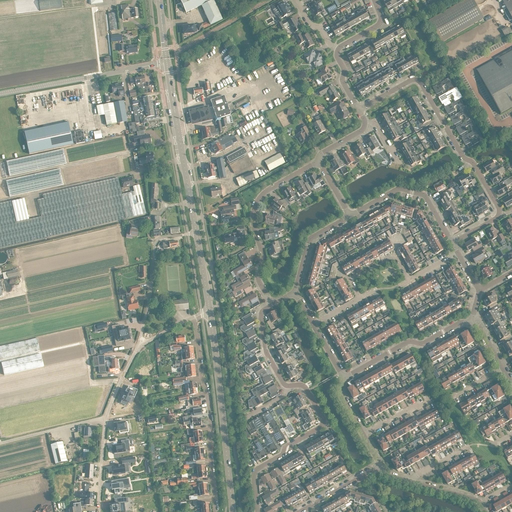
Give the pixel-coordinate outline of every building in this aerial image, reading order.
[(39,0),(40,10),(62,8),(61,0),(39,0)] [(214,1),(212,0),(179,0),(186,12),(201,5),(205,13),(210,25),(222,19),(214,1)] [(287,15),(287,14),(291,12),(286,2),(283,4),(280,0),(279,0),(271,5),(274,10),(277,8),(280,13),(278,14),(281,18),(287,15)] [(320,1),(319,0),(315,0),(312,2),(314,5),(311,7),(315,15),(322,12),(321,12),(323,10),(324,10),(322,6),(321,6),(319,7),(317,3),(320,1)] [(389,11),(390,10),(391,10),(392,9),(393,9),(394,8),(392,6),(389,0),(385,0),(383,1),(389,11)] [(394,8),(395,7),(396,8),(397,7),(398,6),(398,5),(397,3),(395,0),(389,0),(392,6),(394,8)] [(509,21),(511,19),(511,0),(502,0),(507,8),(503,10),(509,21)] [(132,9),(129,10),(129,9),(128,4),(120,5),(122,19),(130,18),(133,17),(133,18),(138,17),(137,8),(132,9)] [(358,9),(364,20),(369,17),(363,6),(358,9)] [(359,22),(364,20),(358,9),(353,12),(355,15),(359,22)] [(115,13),(108,14),(110,30),(117,30),(115,13)] [(350,14),(349,15),(355,25),(359,22),(355,15),(352,16),(351,14),(350,14)] [(344,17),(350,28),(355,25),(349,15),(344,17)] [(341,19),(339,20),(345,30),(346,30),(346,31),(349,29),(348,29),(350,28),(344,17),(341,18),(341,19)] [(288,22),(294,33),(301,29),(295,18),(289,21),(288,18),(278,24),(281,30),(284,28),(283,25),(288,22)] [(442,39),(446,37),(435,19),(431,21),(442,39)] [(335,23),(336,25),(341,33),(345,30),(339,20),(338,21),(335,23)] [(199,30),(202,29),(210,25),(208,21),(197,26),(199,30)] [(183,27),(182,27),(182,31),(183,31),(184,34),(194,33),(194,32),(197,32),(196,25),(193,25),(183,26),(183,27)] [(332,25),(330,26),(336,36),(336,35),(337,36),(340,35),(339,34),(341,33),(336,25),(334,27),(332,25)] [(400,38),(405,35),(400,25),(395,27),(400,37),(400,38)] [(395,27),(390,30),(394,38),(396,40),(400,37),(395,27)] [(390,40),(394,38),(390,30),(385,33),(390,40)] [(314,44),(308,33),(303,36),(301,33),(295,37),(299,45),(304,42),(307,48),(314,44)] [(381,35),(385,43),(386,45),(391,43),(390,40),(385,33),(381,35)] [(380,46),(385,43),(381,35),(376,38),(380,46)] [(381,47),(380,46),(376,38),(371,41),(373,44),(370,46),(373,51),(381,47)] [(361,47),(365,54),(366,56),(373,51),(370,46),(368,47),(366,44),(361,47)] [(129,53),(129,54),(132,54),(132,53),(137,52),(137,48),(136,48),(136,47),(136,46),(131,46),(131,45),(127,46),(127,47),(123,47),(123,45),(119,45),(119,51),(124,51),(124,50),(127,50),(127,49),(128,49),(128,53),(129,53)] [(361,57),(365,54),(361,47),(356,49),(360,57),(361,57)] [(511,48),(510,50),(504,53),(499,56),(498,56),(495,58),(495,60),(489,63),(488,63),(488,64),(482,67),(481,67),(481,68),(477,70),(483,81),(485,85),(488,90),(496,105),(498,110),(501,114),(501,113),(505,111),(506,111),(511,107),(511,48)] [(356,49),(351,52),(356,60),(357,62),(362,59),(361,57),(360,57),(356,49)] [(309,64),(312,62),(315,67),(318,65),(318,67),(322,65),(322,63),(324,62),(319,53),(318,54),(317,55),(316,55),(313,50),(304,55),(309,64)] [(356,60),(351,52),(351,51),(348,53),(349,54),(347,55),(351,62),(356,60)] [(414,65),(419,62),(414,55),(412,56),(410,54),(408,55),(414,65)] [(407,59),(405,60),(409,68),(414,65),(408,55),(406,56),(406,57),(407,59)] [(404,70),(409,68),(405,60),(403,57),(401,58),(401,59),(400,59),(399,60),(404,70)] [(393,62),(391,63),(392,66),(395,71),(397,70),(399,73),(401,72),(401,73),(404,72),(404,71),(404,70),(399,60),(394,63),(393,62)] [(393,77),(394,76),(392,73),(395,71),(392,66),(391,63),(387,65),(388,66),(383,69),(389,79),(390,78),(391,79),(393,78),(393,77)] [(322,83),(332,77),(329,72),(326,66),(320,69),(322,72),(318,75),(322,83)] [(382,70),(379,71),(385,82),(386,81),(386,82),(389,80),(389,79),(383,69),(382,70)] [(385,82),(379,71),(374,74),(380,84),(381,84),(381,85),(384,83),(383,82),(385,82)] [(372,75),(369,76),(375,87),(380,84),(374,74),(373,75),(372,75)] [(139,77),(141,87),(142,91),(143,94),(150,93),(149,87),(146,88),(144,88),(144,86),(146,86),(144,75),(139,77)] [(365,79),(370,90),(371,89),(372,90),(374,89),(374,88),(375,87),(369,76),(367,78),(366,78),(365,79)] [(137,85),(138,88),(141,87),(139,77),(134,77),(129,79),(130,84),(136,83),(136,85),(137,85)] [(436,91),(439,97),(445,93),(442,87),(442,86),(445,84),(447,85),(449,87),(448,89),(449,91),(454,88),(448,78),(433,87),(435,92),(436,91)] [(360,82),(366,92),(367,92),(368,92),(370,91),(370,90),(365,79),(363,80),(362,80),(360,81),(360,82)] [(364,93),(366,92),(360,82),(355,85),(358,90),(356,91),(358,95),(360,94),(361,95),(362,95),(365,94),(364,93)] [(111,85),(112,93),(118,92),(119,96),(124,95),(123,87),(121,87),(120,83),(111,85)] [(210,91),(209,83),(204,84),(204,88),(201,88),(193,89),(193,90),(194,89),(194,91),(193,92),(193,94),(194,94),(194,95),(202,94),(202,91),(205,91),(205,92),(210,91)] [(333,101),(339,97),(333,86),(328,89),(326,86),(318,91),(321,95),(327,91),(331,98),(329,99),(328,101),(329,103),(332,103),(333,102),(333,101)] [(438,97),(441,102),(442,101),(445,107),(451,104),(451,103),(448,97),(448,96),(451,94),(453,95),(454,97),(454,99),(455,101),(460,99),(462,97),(456,87),(454,88),(449,91),(445,93),(439,97),(438,97)] [(216,121),(221,120),(220,118),(230,115),(223,96),(210,100),(215,116),(214,117),(216,121)] [(409,105),(410,105),(410,106),(410,107),(410,106),(412,105),(420,101),(417,96),(407,102),(408,102),(408,103),(408,104),(409,105)] [(445,107),(444,107),(447,112),(448,111),(451,117),(457,114),(454,108),(454,106),(457,104),(459,105),(460,108),(460,109),(461,111),(461,112),(466,109),(460,99),(455,101),(451,103),(451,104),(445,107)] [(127,121),(123,101),(113,103),(96,106),(98,114),(104,113),(106,125),(117,123),(127,121)] [(420,101),(412,105),(410,106),(411,107),(411,108),(412,110),(413,111),(412,111),(413,111),(423,106),(420,101)] [(347,116),(349,114),(343,103),(338,106),(336,103),(328,108),(331,113),(334,111),(337,112),(341,119),(343,118),(344,119),(347,117),(347,116)] [(136,107),(132,107),(133,110),(134,117),(138,116),(138,117),(140,117),(142,123),(141,123),(141,124),(147,123),(147,122),(146,123),(146,121),(147,121),(147,120),(146,120),(146,119),(156,117),(154,105),(152,106),(141,107),(141,108),(137,109),(136,107)] [(423,106),(413,111),(414,113),(416,111),(418,115),(425,110),(423,106)] [(192,126),(212,121),(208,107),(189,111),(192,126)] [(451,117),(450,118),(452,122),(453,122),(457,127),(463,124),(459,118),(460,116),(463,115),(464,115),(466,118),(465,119),(467,122),(471,119),(466,109),(461,112),(461,111),(457,114),(451,117)] [(420,119),(428,115),(425,110),(418,115),(420,119)] [(382,120),(383,122),(390,118),(392,117),(390,112),(379,118),(381,121),(382,120)] [(321,114),(315,118),(317,122),(313,125),(318,134),(326,130),(323,126),(321,123),(325,120),(321,114)] [(421,129),(429,125),(427,122),(431,120),(428,115),(420,119),(418,121),(420,124),(419,125),(420,126),(419,126),(421,129)] [(216,129),(216,131),(216,132),(209,133),(210,133),(202,135),(203,139),(211,138),(212,138),(211,135),(219,134),(219,133),(222,132),(221,127),(227,125),(226,117),(220,120),(220,121),(221,127),(217,128),(217,129),(216,129)] [(393,119),(392,120),(390,118),(383,122),(386,127),(396,121),(395,120),(393,119)] [(456,128),(458,132),(459,132),(462,137),(462,138),(469,134),(468,134),(465,128),(466,126),(469,125),(470,125),(472,128),(471,130),(472,132),(477,129),(471,119),(467,122),(463,124),(457,127),(456,128)] [(386,127),(388,131),(398,126),(396,121),(386,127)] [(68,122),(57,125),(24,132),(29,154),(61,147),(73,144),(68,122)] [(304,124),(299,127),(302,132),(296,135),(301,144),(309,140),(307,137),(308,137),(307,135),(310,133),(304,124)] [(398,132),(401,130),(398,126),(388,131),(391,136),(398,132)] [(431,129),(430,126),(422,131),(423,134),(425,133),(427,138),(429,137),(430,136),(438,132),(435,127),(431,129)] [(201,129),(202,135),(210,133),(209,133),(216,132),(216,131),(215,132),(214,127),(201,129)] [(461,138),(464,142),(465,142),(468,148),(474,144),(471,138),(472,137),(474,135),(476,136),(478,138),(477,140),(478,142),(483,140),(477,129),(472,132),(468,134),(469,134),(462,138),(462,137),(461,138)] [(83,130),(74,132),(76,144),(85,142),(83,130)] [(94,131),(94,139),(102,138),(101,130),(94,131)] [(405,134),(404,135),(401,130),(398,132),(391,136),(394,141),(400,138),(401,140),(407,137),(405,134)] [(433,141),(440,137),(438,132),(430,136),(429,137),(427,138),(430,142),(431,142),(433,141)] [(212,146),(215,154),(222,150),(223,151),(222,150),(233,144),(228,134),(211,143),(212,146)] [(151,143),(149,135),(142,136),(142,135),(133,137),(134,143),(140,142),(140,145),(151,143)] [(370,147),(367,148),(371,155),(374,153),(372,150),(379,147),(374,137),(366,141),(369,145),(370,147)] [(440,137),(433,141),(431,142),(434,147),(443,141),(440,137)] [(403,151),(412,146),(408,139),(402,142),(404,145),(400,147),(403,151)] [(443,141),(434,147),(433,147),(435,151),(437,151),(446,146),(443,141)] [(368,157),(371,155),(367,148),(364,150),(361,144),(354,148),(359,157),(366,153),(368,157)] [(413,152),(415,151),(412,146),(403,151),(406,156),(413,152)] [(237,158),(247,153),(244,148),(235,153),(237,158)] [(355,165),(359,162),(354,154),(352,156),(349,151),(346,152),(345,153),(342,155),(348,165),(353,162),(355,165)] [(148,153),(148,154),(145,155),(146,158),(139,159),(140,165),(147,163),(147,161),(154,160),(152,152),(148,153)] [(408,161),(416,157),(413,152),(406,156),(408,161)] [(229,163),(237,158),(235,153),(226,157),(229,163)] [(269,170),(284,162),(280,153),(264,162),(269,170)] [(421,160),(419,155),(416,157),(408,161),(411,166),(415,164),(416,164),(418,164),(418,163),(417,162),(421,160)] [(348,172),(343,163),(340,164),(337,158),(330,162),(332,166),(329,167),(329,169),(332,174),(334,173),(335,170),(340,167),(343,174),(348,172)] [(206,172),(224,169),(222,159),(216,161),(217,162),(216,163),(216,164),(206,166),(206,169),(205,169),(206,172)] [(496,171),(500,168),(501,168),(497,162),(494,164),(492,161),(490,162),(489,161),(486,163),(487,164),(483,166),(487,172),(494,167),(496,171)] [(500,168),(496,171),(494,172),(495,175),(490,178),(493,184),(502,179),(500,176),(501,175),(502,173),(505,171),(503,167),(501,168),(500,168)] [(226,178),(224,169),(206,172),(206,175),(207,175),(208,178),(215,177),(219,176),(220,179),(226,178)] [(7,181),(9,196),(63,185),(61,175),(53,176),(53,172),(7,181)] [(254,178),(252,172),(243,176),(245,181),(254,178)] [(468,173),(463,176),(468,185),(471,183),(472,185),(477,183),(474,177),(471,178),(468,173)] [(321,186),(325,184),(320,176),(317,178),(315,174),(308,178),(308,179),(306,180),(308,182),(307,183),(308,184),(311,190),(314,188),(315,189),(321,186)] [(243,175),(236,178),(239,186),(246,183),(245,181),(243,176),(243,175)] [(461,184),(458,186),(459,188),(461,191),(466,189),(465,187),(468,185),(463,176),(458,179),(461,184)] [(123,187),(133,185),(131,177),(122,180),(123,187)] [(502,186),(496,189),(500,195),(508,190),(506,186),(511,182),(511,177),(501,183),(502,186)] [(16,222),(11,201),(0,203),(0,247),(46,237),(99,225),(146,214),(140,190),(134,192),(121,194),(118,178),(77,187),(42,195),(43,198),(37,200),(41,217),(38,217),(29,219),(16,222)] [(438,182),(438,183),(433,186),(435,189),(436,190),(437,190),(438,192),(445,188),(441,180),(438,182)] [(313,192),(311,190),(308,184),(305,186),(303,181),(300,183),(299,182),(296,184),(297,185),(296,185),(301,194),(306,191),(308,195),(313,192)] [(152,204),(152,209),(159,209),(159,203),(155,203),(156,195),(155,195),(155,194),(155,192),(158,192),(158,188),(157,188),(157,184),(152,184),(150,203),(152,204)] [(222,195),(221,191),(220,188),(210,189),(211,197),(222,195)] [(296,192),(294,193),(290,188),(284,191),(289,200),(291,202),(296,199),(297,201),(298,202),(301,201),(300,199),(296,192)] [(450,191),(441,196),(442,199),(440,200),(443,206),(451,201),(449,197),(451,196),(451,194),(450,191)] [(511,191),(507,194),(509,197),(503,201),(507,207),(511,204),(511,191)] [(482,202),(479,204),(484,213),(489,210),(487,207),(490,205),(485,197),(482,198),(481,199),(481,201),(482,202)] [(282,206),(285,208),(288,204),(284,199),(281,202),(276,198),(272,204),(274,206),(273,208),(278,212),(282,206)] [(16,222),(29,219),(24,199),(11,201),(16,222)] [(449,209),(450,211),(456,208),(455,205),(455,204),(454,201),(452,201),(452,200),(451,201),(443,206),(445,211),(449,209)] [(389,204),(383,208),(386,214),(390,212),(395,213),(398,205),(392,203),(392,205),(389,204)] [(470,208),(474,214),(476,213),(478,216),(484,213),(479,204),(474,207),(473,206),(470,208)] [(223,211),(220,212),(221,215),(220,215),(220,216),(221,216),(221,219),(234,217),(233,210),(236,209),(235,206),(223,208),(223,211)] [(385,217),(387,219),(389,218),(386,214),(383,208),(378,211),(383,218),(385,217)] [(448,216),(451,221),(461,216),(461,215),(461,214),(460,211),(458,211),(456,208),(450,211),(452,214),(448,216)] [(416,220),(419,226),(427,221),(424,217),(421,211),(418,210),(416,220)] [(378,211),(373,213),(378,221),(383,218),(378,211)] [(267,214),(265,222),(276,225),(276,224),(280,225),(282,216),(274,212),(273,215),(267,214)] [(370,219),(373,224),(375,226),(377,225),(376,222),(378,221),(373,213),(369,216),(370,219)] [(453,224),(454,226),(458,224),(460,227),(464,225),(471,222),(470,221),(468,217),(463,216),(462,215),(461,216),(451,221),(452,222),(451,222),(452,224),(453,224)] [(146,224),(150,223),(149,218),(149,216),(138,219),(140,226),(145,224),(146,223),(146,224)] [(159,221),(159,217),(152,217),(153,229),(161,228),(161,221),(159,221)] [(370,219),(366,221),(370,229),(375,226),(373,224),(370,219)] [(366,221),(361,224),(365,232),(370,229),(366,221)] [(430,226),(427,221),(419,226),(422,231),(430,226)] [(365,232),(361,224),(356,227),(361,234),(365,232)] [(137,226),(131,225),(130,232),(127,231),(126,238),(132,239),(132,236),(136,237),(138,230),(137,230),(138,227),(137,227),(137,226)] [(422,231),(424,235),(432,231),(430,226),(422,231)] [(276,228),(269,227),(270,231),(264,232),(266,240),(275,238),(279,238),(278,232),(281,231),(283,229),(283,228),(276,228)] [(351,229),(356,237),(356,238),(357,238),(358,238),(360,237),(360,236),(361,235),(361,234),(356,227),(351,229)] [(499,242),(502,241),(505,239),(502,234),(499,236),(496,230),(495,231),(493,227),(487,231),(492,240),(497,237),(499,242)] [(351,229),(347,232),(351,240),(356,237),(351,229)] [(240,231),(236,232),(236,233),(233,234),(227,235),(227,236),(224,236),(225,243),(230,242),(230,243),(233,242),(234,241),(238,240),(237,238),(241,237),(245,237),(244,230),(240,231)] [(345,240),(342,235),(342,234),(340,231),(338,232),(338,233),(339,233),(336,235),(340,242),(345,240)] [(424,235),(427,240),(435,236),(432,231),(424,235)] [(347,232),(342,234),(342,235),(345,240),(346,242),(351,240),(347,232)] [(336,235),(331,237),(336,245),(340,242),(336,235)] [(438,240),(437,239),(438,238),(436,235),(435,236),(427,240),(430,245),(438,240)] [(331,248),(336,245),(331,237),(326,240),(327,241),(329,244),(331,248)] [(384,243),(389,251),(394,248),(388,239),(386,240),(386,242),(384,243)] [(472,249),(474,252),(482,247),(479,242),(477,243),(474,239),(472,240),(471,239),(468,241),(468,242),(465,244),(466,244),(467,246),(467,245),(468,247),(467,248),(466,249),(467,250),(467,251),(468,251),(472,249)] [(282,240),(271,244),(272,247),(268,248),(271,256),(284,251),(282,246),(282,240)] [(430,245),(432,249),(440,245),(438,240),(430,245)] [(317,245),(316,251),(326,253),(328,248),(327,247),(328,245),(329,244),(327,241),(323,243),(322,243),(321,246),(317,245)] [(378,244),(379,246),(380,246),(384,254),(389,251),(384,243),(382,244),(380,243),(378,244)] [(443,250),(440,245),(432,249),(435,254),(443,250)] [(380,246),(379,246),(375,249),(379,256),(384,254),(380,246)] [(398,250),(401,255),(411,249),(410,246),(407,248),(406,246),(398,250)] [(474,252),(475,255),(472,257),(474,260),(475,259),(476,261),(475,261),(476,263),(476,264),(479,262),(480,262),(483,260),(485,259),(485,260),(489,258),(482,247),(474,252)] [(375,249),(370,251),(375,259),(379,256),(375,249)] [(410,253),(413,251),(411,249),(401,255),(404,260),(411,255),(410,253)] [(375,259),(370,251),(369,250),(365,252),(370,262),(375,259)] [(314,256),(323,258),(325,259),(326,253),(316,251),(314,256)] [(236,276),(238,275),(243,272),(253,266),(252,265),(253,265),(252,262),(251,263),(249,259),(248,259),(244,252),(238,255),(244,265),(233,271),(236,276)] [(360,255),(361,257),(365,264),(370,262),(365,252),(360,255)] [(406,264),(414,260),(411,255),(404,260),(406,264)] [(361,267),(365,264),(361,257),(356,259),(361,267)] [(356,270),(361,267),(356,259),(352,262),(356,270)] [(407,267),(408,269),(409,269),(417,264),(414,260),(406,264),(407,266),(407,267)] [(352,262),(347,265),(351,272),(356,270),(352,262)] [(346,264),(344,265),(343,265),(341,266),(346,275),(351,272),(347,265),(346,264)] [(420,269),(417,264),(409,269),(412,274),(420,269)] [(141,272),(141,278),(146,278),(145,268),(147,268),(147,266),(138,267),(139,272),(141,272)] [(446,277),(456,272),(453,267),(444,272),(445,274),(445,275),(446,277)] [(493,274),(493,275),(496,274),(495,271),(492,272),(489,267),(480,272),(485,279),(493,274)] [(19,273),(18,269),(6,272),(8,278),(19,275),(19,276),(24,275),(24,272),(19,273)] [(234,291),(248,283),(250,282),(249,281),(250,280),(249,278),(248,278),(246,274),(245,274),(243,272),(238,275),(241,280),(231,286),(234,291)] [(449,282),(450,281),(458,276),(456,272),(446,277),(447,279),(448,279),(449,282)] [(306,282),(307,282),(306,285),(315,288),(317,279),(309,277),(308,276),(306,282)] [(453,286),(461,281),(458,276),(450,281),(453,286)] [(438,285),(434,277),(429,280),(433,288),(438,285)] [(337,287),(345,283),(342,278),(335,283),(337,287)] [(424,283),(429,291),(433,288),(429,280),(424,283)] [(461,281),(453,286),(456,290),(464,286),(461,281)] [(245,291),(248,297),(254,294),(252,291),(253,291),(250,287),(251,286),(250,284),(249,284),(248,283),(234,291),(232,292),(235,297),(245,291)] [(345,283),(337,287),(340,292),(348,288),(345,283)] [(419,285),(424,293),(429,291),(424,283),(419,285)] [(424,293),(419,285),(415,288),(419,296),(424,293)] [(463,292),(466,291),(467,290),(465,287),(465,288),(464,286),(456,290),(458,295),(459,295),(460,296),(461,296),(463,294),(464,294),(464,293),(463,292)] [(309,298),(316,293),(314,288),(306,293),(309,298)] [(340,298),(343,297),(351,292),(348,288),(340,292),(341,294),(339,296),(340,298)] [(419,296),(415,288),(410,291),(414,299),(419,296)] [(414,299),(410,291),(405,293),(410,301),(414,299)] [(340,298),(339,299),(341,301),(344,299),(345,302),(353,297),(351,292),(343,297),(340,298)] [(254,294),(248,297),(238,302),(241,307),(251,302),(252,304),(251,305),(253,308),(260,304),(258,301),(259,301),(256,297),(257,297),(256,294),(255,295),(254,293),(254,294)] [(311,302),(319,298),(316,293),(309,298),(311,302)] [(410,301),(405,293),(401,296),(405,304),(410,301)] [(489,306),(490,308),(497,304),(496,302),(493,297),(495,296),(494,293),(489,296),(490,297),(484,300),(488,306),(489,306)] [(128,302),(127,303),(128,310),(138,308),(136,300),(133,301),(133,300),(133,296),(127,298),(128,302)] [(375,300),(380,308),(384,305),(380,297),(375,300)] [(314,307),(322,303),(319,298),(311,302),(314,307)] [(450,303),(448,304),(452,312),(457,310),(453,302),(451,299),(449,301),(450,303)] [(457,310),(462,307),(457,299),(453,302),(457,310)] [(172,310),(188,308),(187,300),(171,301),(172,310)] [(375,300),(371,303),(375,311),(380,308),(375,300)] [(317,312),(325,307),(322,303),(314,307),(317,312)] [(371,303),(366,306),(370,313),(375,311),(371,303)] [(448,304),(443,307),(448,315),(452,312),(448,304)] [(487,310),(488,313),(485,315),(488,320),(497,315),(494,311),(497,310),(500,308),(497,304),(490,308),(487,310)] [(448,315),(443,307),(442,305),(437,307),(443,318),(448,315)] [(370,313),(366,306),(361,308),(366,316),(370,313)] [(432,310),(434,312),(438,320),(443,318),(437,307),(432,310)] [(356,311),(361,319),(366,316),(361,308),(356,311)] [(271,329),(275,327),(272,323),(280,318),(275,310),(267,315),(270,320),(267,322),(271,329)] [(429,315),(434,323),(434,324),(435,323),(436,323),(436,322),(438,320),(434,312),(432,310),(430,311),(428,313),(429,315)] [(352,314),(356,321),(361,319),(356,311),(352,314)] [(240,327),(241,330),(243,331),(252,326),(256,324),(251,317),(252,316),(250,313),(241,318),(244,321),(246,324),(240,327)] [(434,323),(429,315),(428,313),(423,315),(429,326),(434,323)] [(356,321),(352,314),(350,315),(349,314),(346,315),(352,326),(353,326),(357,324),(356,321)] [(420,320),(424,328),(425,329),(426,328),(426,327),(429,326),(423,315),(418,318),(420,320)] [(499,319),(497,315),(488,320),(491,325),(494,323),(496,326),(503,322),(501,318),(499,319)] [(424,328),(420,320),(415,323),(419,331),(424,328)] [(494,330),(497,336),(505,331),(503,327),(505,326),(503,322),(496,326),(497,328),(494,330)] [(392,326),(396,334),(401,331),(397,323),(392,326)] [(329,334),(337,329),(334,324),(326,329),(329,334)] [(112,326),(114,336),(129,333),(129,331),(130,331),(129,328),(128,328),(127,326),(119,328),(118,325),(112,326)] [(254,329),(252,326),(243,331),(246,333),(248,337),(242,340),(242,343),(244,344),(254,339),(257,337),(253,329),(254,329)] [(392,326),(387,329),(391,337),(396,334),(392,326)] [(272,332),(274,334),(270,336),(273,342),(282,337),(280,334),(282,332),(283,331),(281,327),(272,332)] [(332,339),(342,333),(341,331),(340,328),(337,329),(329,334),(332,339)] [(387,329),(382,332),(386,339),(391,337),(387,329)] [(38,336),(40,349),(81,342),(79,330),(38,336)] [(468,331),(456,338),(459,344),(460,345),(462,349),(474,342),(468,331)] [(505,341),(511,337),(510,333),(508,335),(505,331),(497,336),(500,341),(503,339),(505,341)] [(382,332),(377,334),(381,342),(386,339),(382,332)] [(129,333),(114,336),(116,346),(123,344),(122,341),(130,339),(130,337),(131,337),(130,333),(129,334),(129,333)] [(342,333),(332,339),(335,343),(342,339),(345,337),(342,333)] [(377,334),(372,337),(377,345),(381,342),(377,334)] [(273,342),(276,347),(278,346),(279,349),(287,344),(290,343),(285,335),(282,337),(273,342)] [(176,341),(169,342),(170,347),(173,346),(176,346),(175,343),(184,342),(184,339),(185,339),(184,336),(175,337),(176,341)] [(450,339),(455,346),(456,348),(457,348),(459,347),(460,346),(460,345),(459,344),(456,338),(455,336),(450,339)] [(372,337),(367,340),(372,348),(377,345),(372,337)] [(511,337),(505,341),(506,344),(503,346),(506,351),(511,347),(511,337)] [(246,357),(255,352),(259,350),(254,342),(255,342),(254,339),(244,344),(247,346),(249,350),(243,353),(244,356),(246,357)] [(337,348),(345,343),(342,339),(335,343),(337,348)] [(450,339),(446,341),(450,349),(455,346),(450,339)] [(362,343),(361,343),(366,351),(372,348),(367,340),(362,343)] [(446,341),(441,344),(445,352),(450,349),(446,341)] [(348,342),(345,343),(337,348),(340,353),(348,348),(346,346),(349,344),(348,342)] [(289,348),(287,344),(279,349),(278,349),(279,352),(276,354),(279,359),(287,354),(286,351),(288,349),(289,348)] [(441,344),(436,347),(441,354),(445,352),(441,344)] [(42,352),(44,365),(84,358),(82,345),(42,352)] [(173,346),(174,351),(180,350),(181,351),(181,354),(185,354),(193,353),(193,350),(192,349),(192,347),(181,348),(180,345),(176,346),(173,346)] [(432,349),(437,360),(442,357),(441,354),(436,347),(436,346),(433,347),(433,348),(432,349)] [(343,357),(350,353),(354,351),(353,349),(349,351),(348,348),(340,353),(343,357)] [(427,352),(433,362),(437,360),(432,349),(427,352)] [(354,351),(350,353),(343,357),(345,362),(353,358),(352,355),(355,353),(354,351)] [(256,355),(255,352),(246,357),(244,356),(244,362),(246,361),(248,364),(245,366),(245,371),(260,363),(255,355),(256,355)] [(474,369),(486,363),(479,352),(468,358),(470,363),(471,363),(474,369)] [(185,363),(184,360),(194,359),(193,357),(194,356),(193,353),(185,354),(181,354),(182,360),(175,361),(175,364),(185,363)] [(285,362),(287,365),(295,360),(293,355),(292,356),(289,357),(287,354),(279,359),(282,364),(285,362)] [(411,367),(416,364),(411,354),(406,357),(410,365),(411,367)] [(104,365),(104,357),(103,355),(97,356),(98,357),(92,357),(93,366),(98,366),(104,365)] [(118,368),(117,360),(114,360),(114,356),(105,357),(106,361),(110,361),(111,369),(118,368)] [(401,360),(405,367),(410,365),(406,357),(401,360)] [(288,374),(296,369),(295,367),(297,364),(298,364),(295,360),(287,365),(288,367),(285,369),(288,374)] [(401,360),(396,362),(400,370),(405,367),(401,360)] [(396,362),(391,365),(394,371),(395,373),(400,370),(396,362)] [(185,363),(175,364),(175,368),(181,368),(182,372),(185,372),(195,371),(195,370),(195,367),(194,367),(194,365),(190,366),(185,366),(185,363)] [(259,378),(260,377),(266,373),(265,371),(264,371),(260,363),(245,371),(250,375),(252,374),(255,380),(259,378)] [(394,371),(391,365),(390,363),(385,366),(389,373),(394,371)] [(466,366),(470,374),(475,371),(474,369),(471,363),(470,363),(466,366)] [(384,376),(389,373),(385,366),(380,369),(384,376)] [(470,374),(466,366),(461,369),(466,376),(470,374)] [(295,380),(304,375),(302,371),(301,371),(298,372),(296,369),(288,374),(291,380),(294,378),(295,380)] [(384,376),(380,369),(375,371),(379,379),(384,376)] [(466,376),(461,369),(457,371),(461,380),(464,379),(463,378),(466,376)] [(196,374),(195,371),(185,372),(186,375),(185,375),(183,377),(183,378),(176,379),(177,382),(186,381),(185,378),(195,377),(195,374),(196,374)] [(379,379),(375,371),(370,374),(374,382),(379,379)] [(457,371),(452,374),(456,382),(459,380),(459,381),(461,380),(457,371)] [(262,384),(255,388),(258,392),(274,383),(269,375),(268,376),(266,373),(260,377),(259,378),(262,384)] [(365,377),(369,385),(374,382),(370,374),(365,377)] [(456,382),(452,374),(447,377),(452,384),(456,382)] [(360,380),(364,388),(369,385),(365,377),(360,380)] [(452,384),(447,377),(439,381),(443,387),(444,390),(447,388),(447,387),(452,384)] [(360,380),(355,383),(356,384),(359,389),(359,390),(364,388),(360,380)] [(274,383),(258,392),(255,388),(251,390),(254,396),(251,398),(251,399),(248,401),(249,408),(252,408),(255,406),(256,407),(264,403),(260,396),(269,391),(271,395),(270,395),(271,398),(278,394),(277,392),(278,391),(274,383)] [(420,393),(425,391),(421,383),(416,386),(420,393)] [(356,384),(348,389),(351,394),(359,389),(356,384)] [(498,385),(487,391),(490,397),(490,398),(493,402),(504,396),(498,385)] [(122,400),(121,403),(126,405),(128,402),(129,403),(131,397),(134,398),(137,390),(128,386),(127,390),(126,389),(124,393),(124,392),(122,396),(123,396),(121,400),(122,400)] [(416,386),(411,388),(415,396),(420,393),(416,386)] [(192,395),(197,394),(197,392),(198,392),(197,388),(185,390),(186,393),(186,395),(178,397),(179,402),(187,400),(188,399),(193,398),(192,395)] [(411,388),(406,391),(409,397),(410,399),(415,396),(411,388)] [(358,396),(361,400),(364,398),(363,396),(359,390),(359,389),(351,394),(354,399),(358,396)] [(409,397),(406,391),(404,389),(399,392),(404,400),(409,397)] [(487,391),(486,390),(481,392),(485,400),(490,398),(490,397),(487,391)] [(404,400),(399,392),(394,395),(399,402),(404,400)] [(481,392),(476,395),(481,403),(485,400),(481,392)] [(301,395),(297,397),(296,394),(287,399),(289,403),(291,403),(293,402),(295,405),(304,400),(301,395)] [(394,395),(389,397),(394,405),(399,402),(394,395)] [(471,398),(476,405),(481,403),(476,395),(471,398)] [(394,405),(389,397),(384,400),(389,408),(394,405)] [(471,398),(467,400),(471,408),(473,411),(473,410),(474,410),(476,409),(476,408),(477,408),(476,405),(471,398)] [(296,415),(305,410),(303,407),(307,405),(304,400),(295,405),(297,408),(294,410),(293,410),(296,415)] [(384,400),(379,403),(384,411),(389,408),(384,400)] [(459,405),(460,407),(464,413),(464,412),(465,415),(467,414),(468,413),(467,411),(471,408),(467,400),(459,405)] [(360,409),(362,414),(370,410),(370,409),(368,405),(365,401),(362,403),(364,407),(360,409)] [(379,414),(384,411),(379,403),(375,406),(379,414)] [(275,421),(278,419),(277,418),(281,416),(284,422),(288,419),(280,405),(278,406),(277,406),(272,409),(273,411),(271,413),(270,413),(275,421)] [(373,415),(374,417),(379,414),(375,406),(370,409),(370,410),(373,415)] [(511,409),(510,406),(498,412),(500,415),(501,417),(505,423),(511,418),(511,409)] [(436,409),(431,412),(435,420),(440,417),(436,409)] [(309,410),(306,412),(305,410),(296,415),(298,419),(299,418),(302,418),(304,420),(312,416),(309,410)] [(375,419),(374,417),(373,415),(370,410),(362,414),(365,419),(370,417),(373,422),(376,420),(375,418),(375,419)] [(263,417),(260,419),(265,427),(267,425),(267,424),(270,422),(273,428),(278,425),(275,421),(270,413),(271,413),(270,411),(268,412),(268,411),(267,412),(262,415),(263,417)] [(426,415),(430,423),(435,420),(431,412),(426,415)] [(426,415),(421,418),(425,425),(430,423),(426,415)] [(506,425),(505,423),(501,417),(500,415),(495,418),(496,420),(501,427),(506,425)] [(302,426),(303,428),(305,430),(314,425),(313,422),(315,421),(312,416),(304,420),(305,423),(303,425),(302,426)] [(249,425),(252,430),(249,432),(251,435),(257,431),(256,430),(260,428),(264,436),(268,433),(265,427),(260,419),(259,417),(257,418),(257,417),(256,418),(251,421),(252,423),(249,425)] [(419,426),(416,421),(416,420),(415,418),(409,421),(414,429),(419,426)] [(421,418),(416,420),(416,421),(419,426),(420,428),(425,425),(421,418)] [(288,419),(284,422),(287,427),(284,429),(283,428),(280,429),(280,430),(285,438),(287,436),(288,438),(294,435),(295,435),(295,434),(296,433),(288,419)] [(486,424),(487,425),(492,433),(493,432),(494,433),(497,431),(496,430),(492,422),(490,420),(489,421),(488,422),(489,423),(487,424),(486,424)] [(501,427),(496,420),(492,422),(496,430),(501,427)] [(409,421),(404,424),(409,432),(414,429),(409,421)] [(114,431),(115,431),(115,432),(119,431),(119,433),(128,432),(127,422),(121,423),(121,422),(121,423),(119,423),(118,423),(114,424),(114,427),(114,431)] [(404,434),(409,432),(404,424),(399,427),(404,434)] [(273,435),(272,434),(270,435),(269,435),(274,444),(274,443),(277,442),(278,444),(283,441),(284,441),(284,440),(286,439),(285,438),(280,430),(280,429),(278,425),(273,428),(276,433),(273,435)] [(487,436),(490,435),(490,434),(492,433),(487,425),(479,429),(483,435),(486,434),(487,436)] [(83,436),(91,437),(92,428),(86,428),(86,427),(78,426),(78,431),(83,432),(83,436)] [(399,427),(395,429),(399,437),(404,434),(399,427)] [(193,434),(193,438),(202,437),(202,433),(201,433),(201,431),(193,432),(193,429),(186,430),(187,435),(193,434)] [(394,440),(399,437),(395,429),(390,432),(394,440)] [(462,439),(458,431),(453,434),(457,442),(462,439)] [(336,443),(336,442),(338,441),(335,435),(332,436),(330,432),(325,435),(331,446),(336,443)] [(384,435),(385,437),(386,437),(388,442),(389,443),(394,440),(390,432),(384,435)] [(265,445),(264,444),(262,446),(266,454),(269,452),(270,454),(275,451),(275,452),(276,451),(278,450),(274,443),(274,444),(269,435),(270,435),(268,433),(264,436),(269,443),(265,445)] [(453,434),(448,437),(452,445),(457,442),(453,434)] [(326,449),(331,446),(325,435),(320,438),(326,449)] [(202,441),(203,441),(202,437),(193,438),(191,438),(191,443),(183,444),(184,448),(187,447),(192,447),(191,444),(192,444),(202,443),(202,441)] [(378,441),(381,446),(388,442),(386,437),(385,437),(378,441)] [(452,445),(448,437),(443,440),(447,448),(452,445)] [(315,441),(320,449),(321,451),(326,449),(320,438),(315,441)] [(267,456),(266,454),(262,446),(258,439),(254,441),(258,449),(255,451),(254,450),(251,452),(256,460),(258,458),(259,460),(265,457),(266,457),(266,456),(267,456)] [(113,449),(112,449),(113,453),(114,453),(114,454),(125,452),(130,451),(128,440),(121,441),(122,445),(113,446),(113,449)] [(443,440),(438,443),(442,450),(447,448),(443,440)] [(316,454),(321,451),(320,449),(315,441),(310,444),(316,454)] [(50,445),(55,464),(67,461),(62,442),(50,445)] [(389,443),(388,442),(381,446),(383,451),(391,447),(389,443)] [(428,448),(431,454),(432,456),(437,453),(433,445),(431,443),(427,446),(428,448)] [(438,443),(433,445),(437,453),(442,450),(438,443)] [(305,452),(308,458),(309,460),(312,458),(311,457),(311,456),(314,455),(316,454),(310,444),(305,446),(307,450),(305,452)] [(192,447),(187,447),(187,452),(192,452),(193,455),(204,454),(204,450),(203,450),(203,448),(197,449),(197,446),(192,447)] [(431,454),(428,448),(427,446),(421,449),(426,456),(431,454)] [(511,456),(511,455),(508,448),(503,451),(508,459),(511,456)] [(417,451),(421,459),(426,456),(421,449),(417,451)] [(397,451),(393,453),(396,458),(392,461),(394,466),(402,461),(402,460),(398,453),(397,451)] [(417,451),(412,454),(416,462),(421,459),(417,451)] [(302,457),(300,453),(295,456),(299,464),(300,465),(301,466),(306,463),(307,465),(309,463),(305,455),(302,457)] [(416,462),(412,454),(407,457),(411,465),(416,462)] [(469,457),(473,465),(478,462),(474,454),(469,457)] [(299,464),(295,456),(290,459),(294,466),(295,468),(300,465),(299,464)] [(405,466),(406,468),(411,465),(407,457),(406,457),(405,456),(401,458),(402,460),(402,461),(405,466)] [(122,464),(123,464),(123,465),(120,466),(120,465),(115,466),(116,466),(112,467),(114,475),(125,473),(124,473),(126,472),(126,466),(128,466),(128,463),(135,462),(134,457),(121,459),(122,464)] [(464,460),(468,468),(473,465),(469,457),(464,460)] [(290,459),(285,461),(289,469),(291,471),(296,468),(295,468),(294,466),(290,459)] [(468,468),(464,460),(459,463),(463,470),(468,468)] [(291,471),(289,469),(285,461),(280,464),(282,468),(280,470),(279,470),(283,476),(291,471)] [(407,470),(406,468),(405,466),(402,461),(394,466),(397,470),(402,468),(403,470),(404,469),(407,474),(409,473),(407,470)] [(454,465),(458,473),(463,470),(459,463),(454,465)] [(194,470),(197,469),(197,473),(206,472),(206,468),(205,468),(205,466),(196,467),(196,464),(188,465),(189,468),(194,467),(194,470)] [(343,464),(338,467),(343,475),(347,472),(343,464)] [(450,470),(453,475),(453,476),(454,476),(458,473),(454,465),(449,468),(450,470)] [(333,470),(338,477),(343,475),(338,467),(336,468),(334,466),(332,467),(333,470)] [(271,473),(269,474),(272,480),(277,477),(282,485),(287,483),(283,476),(279,470),(280,470),(278,468),(277,468),(274,469),(275,470),(271,472),(271,473)] [(338,478),(338,477),(333,470),(329,472),(333,480),(335,479),(336,480),(338,478)] [(442,474),(445,479),(453,475),(450,470),(442,474)] [(329,472),(324,475),(329,483),(333,480),(329,472)] [(265,495),(270,492),(272,491),(277,488),(272,480),(269,474),(268,473),(267,474),(266,473),(264,475),(260,478),(261,478),(259,479),(260,482),(262,481),(264,484),(267,482),(270,489),(268,490),(268,489),(263,492),(265,495)] [(506,480),(502,473),(497,476),(501,483),(506,480)] [(319,478),(324,485),(329,483),(324,475),(319,478)] [(453,475),(445,479),(448,484),(456,480),(454,476),(453,476),(453,475)] [(324,485),(319,478),(317,479),(315,476),(313,478),(315,480),(319,488),(324,485)] [(497,476),(492,478),(496,486),(501,483),(497,476)] [(112,484),(111,484),(111,490),(114,490),(115,494),(120,493),(119,489),(123,488),(123,485),(129,485),(129,478),(111,481),(112,484)] [(199,490),(208,489),(208,485),(207,485),(207,483),(199,484),(196,485),(196,482),(187,483),(187,478),(177,479),(177,483),(177,485),(187,484),(188,486),(192,485),(193,487),(199,486),(199,490)] [(492,478),(487,481),(491,489),(496,486),(492,478)] [(315,480),(310,483),(314,491),(319,488),(315,480)] [(483,485),(482,484),(480,480),(472,485),(475,490),(483,485)] [(487,481),(482,484),(483,485),(485,490),(486,492),(491,489),(487,481)] [(305,486),(310,494),(314,491),(310,483),(305,486)] [(486,492),(485,490),(483,485),(475,490),(477,495),(483,492),(485,496),(488,495),(486,492)] [(85,496),(85,499),(94,500),(94,494),(80,493),(80,489),(74,488),(74,492),(80,493),(80,496),(85,496)] [(274,503),(271,498),(280,493),(277,488),(272,491),(270,492),(265,495),(262,497),(263,498),(262,498),(263,501),(264,500),(266,504),(267,504),(268,506),(268,507),(274,503)] [(303,489),(298,491),(302,499),(307,497),(304,492),(305,491),(304,488),(303,489)] [(208,493),(209,493),(208,489),(199,490),(199,494),(193,495),(193,496),(188,496),(189,500),(197,499),(197,496),(200,496),(208,495),(208,493)] [(292,492),(293,494),(298,502),(302,499),(298,491),(295,493),(294,490),(292,492)] [(345,494),(349,500),(350,499),(354,500),(354,501),(356,493),(350,492),(345,494)] [(293,494),(289,497),(293,505),(295,504),(296,504),(298,503),(298,502),(293,494)] [(345,505),(350,502),(349,500),(345,494),(341,497),(345,505)] [(367,496),(365,503),(369,505),(370,506),(376,503),(373,498),(367,496)] [(280,500),(283,505),(284,506),(286,504),(288,507),(289,507),(289,508),(290,508),(291,507),(292,506),(291,506),(293,505),(289,497),(284,500),(283,498),(280,500)] [(341,507),(340,508),(342,510),(347,507),(345,505),(341,497),(336,500),(341,507)] [(507,497),(502,500),(506,506),(511,504),(507,497)] [(109,505),(110,511),(125,511),(123,498),(114,499),(115,504),(109,505)] [(80,502),(80,503),(74,504),(75,507),(74,507),(71,508),(69,508),(69,511),(81,511),(81,507),(85,507),(85,505),(89,505),(93,505),(94,500),(85,499),(85,502),(80,502)] [(280,500),(274,503),(268,507),(268,506),(263,509),(264,511),(273,511),(283,505),(280,500)] [(336,510),(340,508),(341,507),(336,500),(331,502),(336,510)] [(502,500),(498,503),(501,509),(506,506),(502,500)] [(199,507),(201,507),(201,510),(210,509),(210,505),(209,505),(209,503),(199,504),(199,501),(193,501),(193,505),(194,505),(194,507),(199,506),(199,507)] [(331,502),(327,505),(330,511),(333,511),(336,510),(331,502)] [(368,507),(371,511),(378,507),(376,503),(370,506),(368,507)] [(501,509),(498,503),(493,505),(497,511),(501,509)]
